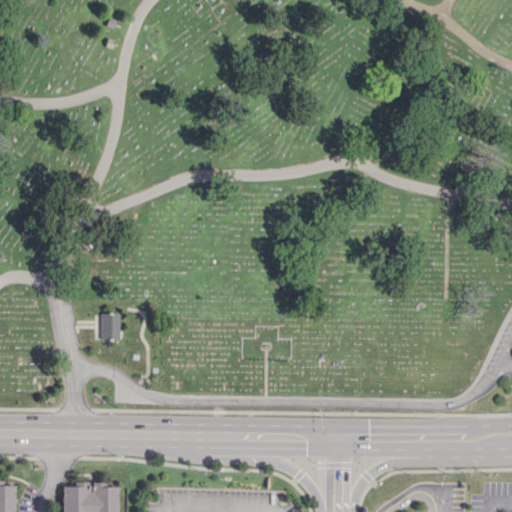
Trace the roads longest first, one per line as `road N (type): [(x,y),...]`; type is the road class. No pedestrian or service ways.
road 1 (primary): [(511,435),(0,431)]
road 2 (primary): [(212,435),(293,470),(330,511),(376,467),(435,436)]
